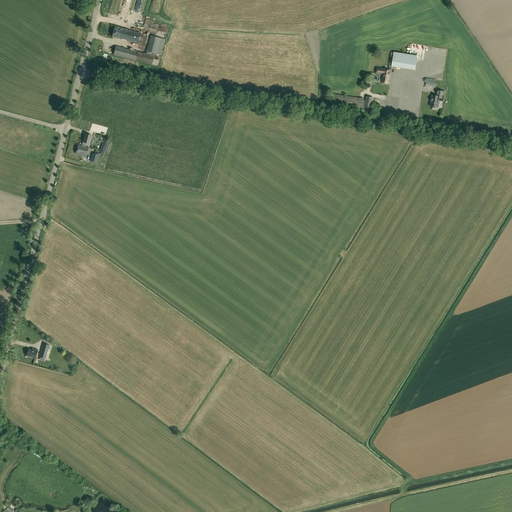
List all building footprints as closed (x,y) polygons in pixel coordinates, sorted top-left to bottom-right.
[(112,37),(138,44),(141,34),(115,27),(112,37)] [(151,36),(147,52),(161,55),(165,40),(151,36)] [(152,65),(154,56),(116,46),(114,55),(152,65)] [(392,67),(415,70),(417,55),(394,52),(392,67)] [(445,61),(430,65),(431,72),(429,72),(430,75),(445,71),(444,66),(447,65),(445,61)] [(383,68),(383,69),(377,68),(376,74),(383,74),(381,83),(390,84),(392,70),(383,68)] [(427,78),(426,85),(434,87),(436,80),(427,78)] [(430,106),(438,108),(439,101),(443,101),(445,92),(437,90),(437,96),(432,95),(430,106)] [(367,97),(366,101),(363,100),(363,99),(334,95),(332,106),(363,110),(363,109),(365,109),(364,112),(371,113),(373,98),(367,97)] [(89,147),(85,146),(86,143),(90,144),(91,144),(92,141),(91,140),(92,136),(85,134),(82,146),(85,147),(89,148),(89,147)] [(102,144),(99,152),(104,154),(107,146),(102,144)] [(86,157),(89,148),(85,147),(82,146),(78,145),(75,154),(86,157)] [(99,155),(93,153),(90,161),(97,163),(99,155)] [(40,357),(45,359),(49,345),(43,344),(40,357)] [(33,351),(28,349),(27,356),(36,358),(38,350),(34,349),(33,351)]
